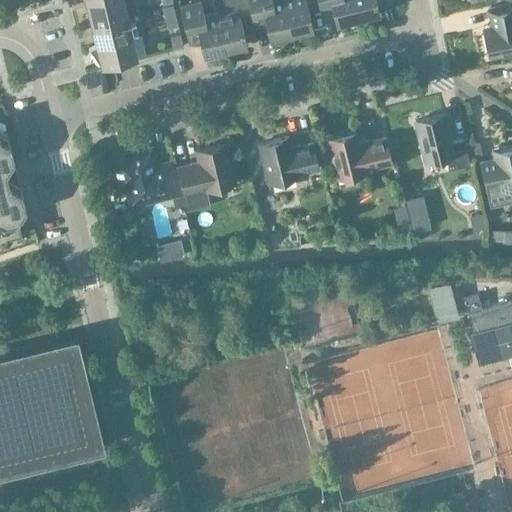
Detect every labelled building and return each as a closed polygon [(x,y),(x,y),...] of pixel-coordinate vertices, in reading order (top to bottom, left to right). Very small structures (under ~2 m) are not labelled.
[(91,23),(127,14),(123,0),(93,0),(86,2),(91,23)] [(225,0),(228,10),(216,12),(225,49),(247,44),(240,19),(252,16),(247,0),(225,0)] [(247,0),(252,16),(263,13),(270,39),(291,33),(283,0),(247,0)] [(316,0),(283,0),(291,33),(313,28),(306,2),(316,0)] [(330,0),(336,23),(357,17),(352,0),(330,0)] [(352,0),(357,17),(379,12),(375,0),(352,0)] [(225,49),(216,12),(204,15),(201,1),(180,6),(186,32),(197,29),(204,55),(225,49)] [(173,3),(162,6),(167,27),(178,24),(173,3)] [(511,6),(489,11),(491,25),(487,25),(489,34),(484,35),(489,56),(511,51),(511,6)] [(96,44),(132,35),(144,32),(139,11),(127,14),(91,23),(96,44)] [(137,57),(132,35),(96,44),(98,50),(92,54),(99,65),(101,64),(101,65),(137,57)] [(470,164),(463,138),(451,141),(444,113),(415,120),(425,161),(445,156),(448,169),(470,164)] [(366,168),(391,162),(384,136),(360,142),(357,131),(327,139),(337,177),(367,170),(366,168)] [(0,245),(7,235),(21,231),(17,217),(25,205),(10,143),(0,136),(0,245)] [(258,143),(262,157),(250,160),(257,191),(269,188),(268,182),(298,175),(298,173),(318,168),(312,141),(291,147),(288,136),(258,143)] [(196,150),(198,161),(178,166),(188,210),(210,204),(206,189),(235,182),(225,143),(196,150)] [(494,157),(480,161),(491,205),(511,199),(511,192),(510,186),(511,185),(511,144),(500,147),(502,152),(493,154),(494,157)] [(176,193),(169,162),(155,165),(151,148),(132,152),(131,151),(125,148),(116,150),(112,155),(113,157),(110,158),(118,189),(127,186),(132,204),(176,193)] [(487,243),(502,244),(503,233),(488,232),(487,243)] [(438,319),(456,314),(448,283),(430,288),(438,319)] [(465,298),(468,311),(467,311),(473,334),(477,348),(487,353),(511,346),(511,299),(481,308),(478,294),(465,298)] [(76,334),(59,338),(0,352),(0,472),(104,447),(104,446),(78,335),(76,334)] [(454,418),(434,421),(436,442),(413,445),(415,459),(458,453),(454,418)]
